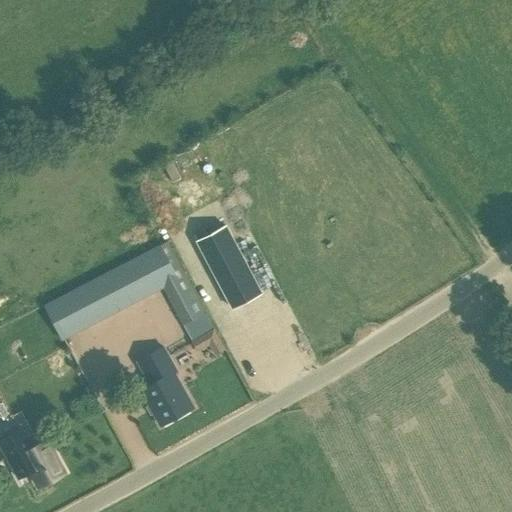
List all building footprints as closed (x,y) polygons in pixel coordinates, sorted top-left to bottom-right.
[(314,165),(287,182),(326,246),(353,229),(314,165)] [(168,243),(185,236),(171,198),(153,204),(168,243)] [(63,338),(167,285),(179,308),(193,301),(163,243),(45,304),(46,305),(63,338)] [(203,341),(209,362),(233,354),(226,334),(203,341)] [(164,344),(135,359),(149,384),(140,389),(160,425),(192,407),(173,373),(178,370),(164,344)] [(1,419),(0,419),(0,465),(21,454),(39,485),(64,472),(46,440),(44,441),(39,432),(16,445),(1,419)]
